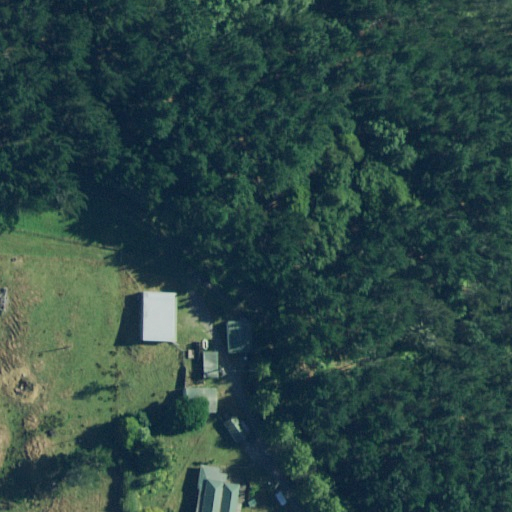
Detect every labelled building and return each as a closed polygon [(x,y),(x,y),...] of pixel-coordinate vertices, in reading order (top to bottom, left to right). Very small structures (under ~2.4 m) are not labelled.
[(172,293),(143,292),(140,340),(170,341),(172,293)] [(248,319),(226,321),(229,353),(251,351),(248,319)] [(216,377),(216,352),(202,352),(202,377),(216,377)] [(214,412),(214,389),(186,388),(185,412),(214,412)] [(249,434),(236,415),(223,423),(235,443),(249,434)] [(225,471),(200,468),(193,511),(232,511),(237,485),(223,483),(225,471)]
